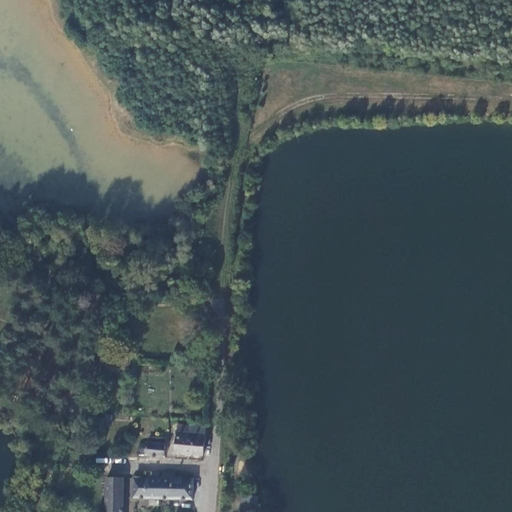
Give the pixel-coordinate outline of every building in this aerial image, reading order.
[(175,431),(173,453),(201,455),(203,426),(189,425),(188,432),(175,431)] [(145,454),(162,455),(163,443),(145,442),(145,444),(143,444),(141,444),(139,445),(137,447),(137,448),(138,451),(141,451),(145,452),(145,454)] [(170,496),(191,497),(192,477),(175,477),(175,471),(162,471),(161,477),(171,477),(170,496)] [(103,511),(111,511),(119,511),(121,477),(104,476),(103,511)] [(171,477),(161,477),(133,476),(133,495),(170,496),(171,477)] [(255,510),(256,495),(241,495),(241,510),(255,510)]
